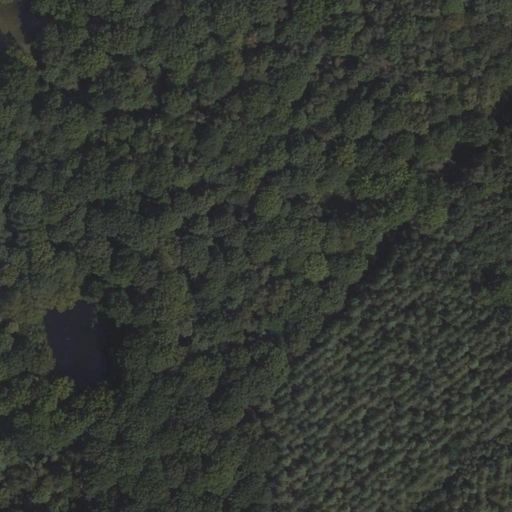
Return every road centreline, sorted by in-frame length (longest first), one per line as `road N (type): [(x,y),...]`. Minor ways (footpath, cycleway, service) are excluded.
road 1 (track): [(0,91),(39,76),(141,107),(252,87),(363,157),(417,203)]
road 2 (track): [(0,380),(150,511)]
road 3 (track): [(511,92),(417,203)]
